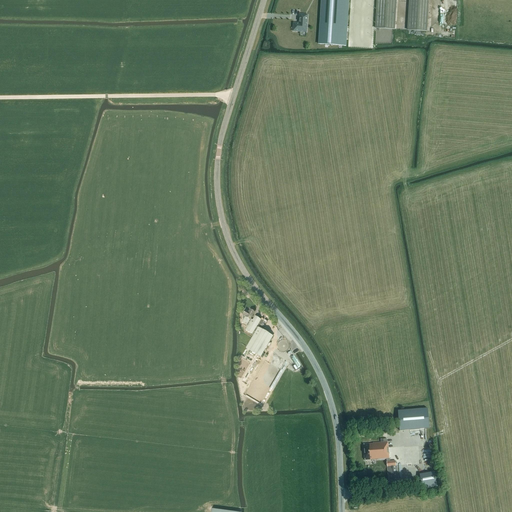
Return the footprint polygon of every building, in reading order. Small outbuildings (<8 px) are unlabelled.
[(321,0),(319,44),(345,46),(348,0),(321,0)] [(377,0),(376,28),(394,29),(395,0),(377,0)] [(409,0),(408,30),(426,31),(427,0),(409,0)] [(294,23),(293,31),(306,31),(307,15),(300,15),(299,24),(294,23)] [(246,348),(260,356),(272,336),(257,326),(261,319),(255,316),(252,320),(250,319),(254,312),(250,309),(248,311),(245,310),(242,314),(243,315),(243,316),(243,320),(242,322),(247,326),(245,330),(254,335),(246,348)] [(428,408),(398,411),(400,431),(430,428),(428,408)] [(389,484),(399,483),(398,465),(397,465),(396,461),(390,461),(390,458),(389,458),(388,446),(387,446),(387,439),(381,439),(381,442),(373,443),(373,444),(364,444),(365,461),(387,459),(387,467),(389,484)] [(423,490),(438,487),(435,472),(420,475),(423,490)]
